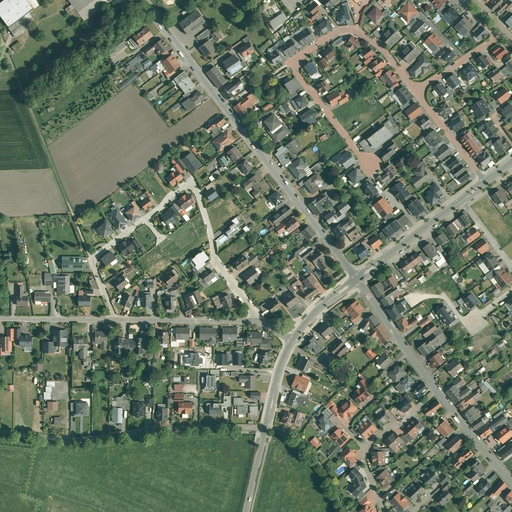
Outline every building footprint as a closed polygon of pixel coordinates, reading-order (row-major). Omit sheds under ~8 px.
[(28,0),(4,0),(0,3),(0,15),(9,28),(34,8),(28,0)] [(28,0),(34,8),(35,9),(45,1),(44,0),(28,0)] [(84,21),(109,2),(107,0),(67,0),(71,5),(80,17),(84,21)] [(335,4),(330,0),(321,0),(325,5),(329,9),(335,4)] [(447,0),(437,0),(434,4),(438,9),(443,5),(448,0),(447,0)] [(497,0),(491,6),(495,11),(496,10),(504,3),(500,0),(497,0)] [(312,4),(308,9),(312,13),(313,15),(317,11),(321,8),(315,2),(312,4)] [(351,11),(348,2),(342,4),(343,8),(346,7),(348,11),(351,11)] [(504,3),(496,10),(500,15),(506,9),(509,7),(507,5),(504,2),(504,3)] [(412,6),(409,3),(407,4),(399,13),(403,17),(404,15),(409,21),(418,12),(412,6)] [(80,17),(71,5),(65,9),(74,21),(80,17)] [(443,5),(438,9),(437,11),(439,14),(446,7),(443,5)] [(342,12),(337,13),(339,22),(350,19),(348,11),(346,7),(343,8),(342,8),(342,12)] [(376,7),(368,15),(376,24),(383,17),(384,15),(382,13),(376,7)] [(446,7),(439,14),(442,17),(444,15),(449,10),(446,7)] [(449,10),(444,15),(451,22),(457,16),(459,15),(452,7),(449,10)] [(197,10),(179,24),(183,29),(183,30),(187,34),(187,35),(192,31),(195,29),(201,25),(205,22),(205,21),(197,10)] [(391,15),(386,10),(382,13),(384,15),(383,17),(386,20),(391,15)] [(313,15),(312,13),(309,16),(313,20),(320,14),(317,11),(313,15)] [(283,12),(269,22),(273,29),(287,19),(283,12)] [(9,28),(8,28),(16,38),(32,26),(25,16),(9,28)] [(460,23),(455,27),(460,32),(469,22),(465,18),(460,23)] [(416,19),(409,25),(413,29),(419,23),(416,19)] [(327,20),(314,28),(319,36),(332,28),(330,24),(329,22),(328,22),(327,20)] [(413,29),(412,29),(419,36),(422,32),(422,33),(426,30),(425,29),(428,27),(422,20),(419,23),(413,29)] [(469,22),(460,32),(464,36),(468,32),(473,27),(469,22)] [(479,25),(473,31),(475,33),(481,27),(479,25)] [(488,33),(482,26),(481,27),(475,33),(475,34),(481,40),(488,33)] [(146,28),(129,40),(135,49),(152,36),(146,28)] [(311,34),(307,28),(302,32),(309,43),(314,39),(311,34)] [(395,33),(391,28),(386,33),(395,42),(400,37),(395,33)] [(207,29),(196,37),(200,42),(210,34),(207,29)] [(222,38),(216,30),(211,34),(216,42),(222,38)] [(309,43),(302,32),(296,35),(299,41),(303,46),(309,43)] [(395,42),(386,33),(382,37),(391,46),(395,42)] [(429,38),(425,42),(429,47),(439,38),(434,33),(429,38)] [(361,42),(353,36),(347,44),(350,46),(349,47),(353,49),(353,48),(356,50),(361,42)] [(342,37),(334,42),(337,46),(345,41),(342,37)] [(439,38),(429,47),(434,52),(439,47),(443,42),(439,38)] [(169,48),(162,39),(156,44),(158,48),(156,49),(160,54),(169,48)] [(294,44),(291,39),(285,42),(292,53),(298,50),(294,44)] [(124,40),(107,53),(111,58),(126,47),(125,45),(126,43),(124,40)] [(12,47),(16,52),(24,46),(20,41),(12,47)] [(208,41),(199,47),(207,57),(216,50),(215,50),(214,51),(211,46),(208,42),(209,41),(208,41)] [(417,47),(411,41),(408,44),(409,45),(410,45),(414,49),(417,47)] [(280,46),(281,48),(287,57),(292,53),(285,42),(280,46)] [(248,43),(242,48),(242,50),(240,51),(244,57),(253,51),(248,43)] [(150,45),(145,49),(149,55),(154,51),(151,48),(152,47),(150,45)] [(276,45),(271,48),(274,52),(276,51),(278,54),(280,53),(279,51),(279,50),(276,45)] [(414,49),(410,45),(409,45),(405,49),(414,59),(419,54),(414,49)] [(501,49),(498,46),(492,51),(493,52),(497,57),(499,59),(499,60),(507,53),(503,47),(501,49)] [(330,47),(323,53),(328,59),(335,54),(330,47)] [(369,47),(362,53),(366,58),(367,60),(371,56),(375,54),(369,47)] [(439,47),(434,52),(432,53),(435,56),(436,55),(441,50),(439,47)] [(441,50),(436,55),(441,59),(443,57),(442,56),(446,52),(443,48),(441,50)] [(414,59),(405,49),(400,54),(405,58),(409,63),(414,59)] [(446,52),(442,56),(443,57),(448,62),(456,55),(449,49),(446,52)] [(278,54),(276,51),(274,52),(269,55),(275,65),(282,60),(279,56),(278,54)] [(172,55),(162,63),(166,68),(176,60),(172,55)] [(234,55),(223,63),(226,66),(225,66),(228,71),(229,71),(232,74),(242,67),(240,64),(240,63),(237,58),(236,59),(234,55)] [(420,61),(410,71),(413,74),(412,74),(414,77),(415,76),(416,77),(422,71),(424,73),(428,69),(426,67),(430,63),(424,57),(422,55),(418,59),(420,61)] [(485,58),(483,55),(477,60),(483,68),(489,64),(489,63),(485,58)] [(142,60),(139,56),(128,63),(131,67),(142,60)] [(367,60),(366,58),(363,60),(367,64),(374,59),(371,56),(367,60)] [(380,58),(371,65),(376,72),(382,68),(387,64),(383,60),(382,61),(380,58)] [(146,68),(153,64),(149,59),(143,63),(146,68)] [(323,59),(318,63),(323,69),(328,65),(323,59)] [(176,60),(166,68),(169,73),(170,73),(174,70),(180,66),(176,60)] [(311,63),(310,62),(304,67),(311,75),(317,71),(316,69),(311,63)] [(140,63),(133,69),(137,73),(143,67),(140,63)] [(471,65),(461,73),(467,81),(477,73),(471,65)] [(227,82),(214,66),(206,73),(219,88),(227,82)] [(382,68),(376,72),(374,73),(377,77),(384,71),(382,68)] [(498,68),(493,71),(492,71),(488,74),(495,82),(503,76),(504,75),(500,71),(498,68)] [(509,73),(505,68),(500,71),(504,75),(503,76),(505,77),(509,74),(509,73)] [(391,70),(383,76),(390,85),(396,81),(398,80),(395,77),(396,76),(394,73),(393,73),(391,70)] [(184,71),(174,79),(178,84),(188,77),(184,71)] [(135,74),(119,87),(121,90),(138,77),(135,74)] [(460,81),(454,75),(447,80),(453,88),(455,87),(456,87),(457,88),(459,87),(459,85),(458,84),(460,83),(461,83),(460,81)] [(188,77),(178,84),(182,89),(192,81),(188,77)] [(293,80),(285,85),(289,92),(290,92),(290,93),(295,90),(298,88),(293,80)] [(192,81),(182,89),(185,94),(188,92),(195,86),(192,81)] [(325,81),(317,86),(318,87),(318,88),(320,91),(320,90),(322,93),(329,88),(329,86),(328,84),(327,84),(325,81)] [(396,81),(390,85),(389,86),(393,90),(396,87),(399,85),(396,81)] [(234,83),(222,92),(228,99),(233,95),(231,92),(237,87),(236,86),(234,83)] [(441,83),(434,88),(440,96),(445,93),(447,91),(446,89),(441,83)] [(393,90),(389,94),(391,97),(393,96),(396,94),(395,93),(399,91),(396,87),(393,90)] [(399,91),(395,93),(396,94),(400,99),(408,92),(404,87),(399,91)] [(453,94),(449,87),(446,89),(447,91),(445,93),(446,94),(447,92),(450,96),(452,95),(453,94)] [(505,88),(496,95),(501,103),(504,101),(505,101),(509,98),(508,98),(511,96),(505,88)] [(295,90),(290,93),(290,92),(287,94),(290,99),(297,95),(298,94),(295,90)] [(199,91),(188,99),(191,103),(192,102),(195,106),(204,98),(199,91)] [(336,92),(327,97),(332,105),(339,101),(341,100),(339,97),(336,92)] [(413,98),(408,92),(400,99),(404,104),(407,102),(413,98)] [(344,94),(339,97),(341,100),(339,101),(341,105),(348,101),(344,94)] [(299,98),(292,102),(297,111),(301,108),(302,108),(308,104),(302,96),(299,98)] [(247,97),(234,107),(244,120),(251,115),(249,113),(246,109),(257,101),(254,98),(250,101),(247,97)] [(188,99),(182,104),(185,108),(191,103),(188,99)] [(482,100),(472,107),(476,112),(486,105),(484,103),(482,100)] [(286,102),(279,107),(283,113),(285,111),(287,114),(292,110),(286,102)] [(407,102),(404,104),(400,107),(403,110),(407,107),(410,105),(407,102)] [(174,112),(181,106),(178,103),(172,108),(174,112)] [(409,110),(406,112),(407,113),(411,119),(412,119),(415,117),(423,111),(417,103),(409,110)] [(445,103),(438,108),(444,117),(451,113),(449,110),(450,109),(448,105),(447,106),(445,103)] [(511,106),(511,104),(505,108),(506,110),(503,113),(505,116),(507,118),(508,119),(511,115),(511,110),(511,111),(511,110),(511,106)] [(486,105),(476,112),(479,118),(484,115),(490,111),(486,105)] [(312,109),(304,114),(303,115),(300,117),(305,124),(307,123),(315,118),(316,117),(312,109)] [(458,112),(450,117),(453,121),(459,117),(461,116),(458,112)] [(269,118),(264,122),(272,131),(281,124),(274,115),(273,115),(269,118)] [(221,116),(214,121),(217,124),(219,127),(225,122),(221,116)] [(426,117),(423,119),(423,120),(419,123),(424,129),(426,127),(427,128),(431,125),(430,124),(432,122),(427,117),(426,117)] [(453,121),(450,123),(455,131),(464,125),(459,117),(453,121)] [(315,118),(307,123),(309,126),(317,121),(315,118)] [(478,123),(476,124),(481,130),(483,128),(482,127),(487,123),(484,119),(478,123)] [(381,127),(377,131),(385,141),(392,136),(388,129),(393,126),(389,120),(384,124),(385,126),(382,128),(381,127)] [(281,124),(272,131),(264,122),(264,124),(269,130),(269,132),(276,142),(289,132),(284,125),(282,126),(281,124)] [(487,123),(482,127),(483,128),(490,137),(497,131),(490,122),(487,123)] [(467,129),(460,134),(463,138),(468,134),(469,135),(471,134),(467,129)] [(428,135),(426,137),(430,142),(439,135),(435,130),(428,135)] [(224,134),(213,142),(219,150),(220,151),(223,148),(234,140),(228,132),(227,131),(224,134)] [(375,149),(385,141),(377,131),(370,136),(371,137),(368,139),(367,138),(359,143),(363,149),(371,143),(375,149)] [(426,133),(419,138),(421,141),(426,137),(428,135),(426,133)] [(463,138),(461,139),(467,147),(474,142),(473,139),(475,137),(472,133),(471,134),(469,135),(468,134),(463,138)] [(439,135),(430,142),(434,147),(438,144),(443,140),(439,135)] [(497,135),(489,142),(492,146),(494,144),(500,139),(497,135)] [(500,139),(494,144),(496,147),(495,148),(498,151),(499,151),(501,153),(508,148),(506,144),(507,144),(504,141),(501,138),(500,139)] [(283,146),(278,150),(279,152),(276,154),(280,160),(281,160),(284,157),(285,156),(283,154),(289,149),(290,149),(294,154),(293,155),(294,156),(295,154),(302,150),(294,139),(286,146),(284,148),(283,146)] [(392,141),(387,146),(388,148),(390,147),(392,150),(396,146),(392,141)] [(474,142),(467,147),(473,155),(479,151),(481,150),(480,150),(480,149),(482,147),(479,142),(476,144),(474,142)] [(439,151),(436,153),(436,154),(441,160),(452,152),(447,145),(439,151)] [(234,147),(227,152),(234,162),(241,156),(242,156),(239,152),(239,153),(237,151),(238,150),(237,151),(234,147)] [(388,148),(381,154),(385,160),(386,160),(387,160),(389,158),(390,157),(394,153),(392,150),(390,147),(388,148)] [(433,152),(430,154),(432,157),(436,154),(436,153),(439,151),(437,149),(433,152)] [(342,156),(339,159),(342,162),(344,164),(343,164),(346,168),(355,161),(352,157),(352,158),(350,156),(351,155),(348,152),(342,156)] [(480,158),(479,159),(484,166),(492,160),(487,153),(480,158)] [(200,165),(191,154),(186,157),(188,160),(184,163),(183,163),(186,167),(191,173),(200,165)] [(184,163),(178,156),(174,159),(175,160),(178,164),(182,170),(186,167),(183,163),(184,163)] [(286,159),(284,157),(281,160),(284,165),(295,158),(290,161),(288,158),(286,159)] [(449,162),(446,164),(451,169),(455,166),(460,162),(456,157),(449,162)] [(300,158),(289,167),(292,171),(292,170),(294,173),(294,174),(298,179),(306,174),(302,168),(305,165),(300,158)] [(246,161),(245,161),(245,160),(239,165),(246,174),(252,169),(249,165),(246,161)] [(424,160),(416,166),(419,169),(422,166),(424,169),(428,166),(424,160)] [(318,163),(310,169),(310,170),(306,174),(308,176),(320,167),(318,163)] [(182,170),(178,164),(175,166),(177,170),(177,171),(179,174),(183,171),(182,170)] [(391,164),(384,169),(387,173),(384,176),(385,176),(382,178),(385,182),(390,177),(392,179),(398,174),(391,164)] [(457,168),(453,171),(453,172),(457,177),(466,170),(462,165),(457,168)] [(222,166),(211,175),(215,179),(226,171),(222,166)] [(419,169),(416,171),(419,175),(412,181),(417,188),(431,177),(424,169),(422,166),(419,169)] [(451,169),(448,171),(450,174),(453,172),(453,171),(457,168),(455,166),(451,169)] [(352,167),(346,172),(346,173),(348,176),(349,175),(354,170),(352,167)] [(262,174),(258,169),(252,174),(254,176),(243,184),(247,190),(252,186),(256,191),(253,193),(256,198),(266,190),(265,189),(268,186),(260,175),(262,174)] [(354,170),(349,175),(351,178),(351,179),(355,183),(358,181),(363,177),(356,169),(354,170)] [(466,170),(457,177),(462,183),(470,176),(466,170)] [(173,173),(170,175),(170,176),(167,178),(173,185),(176,183),(176,184),(179,181),(182,178),(179,174),(177,171),(174,174),(173,173)] [(317,173),(304,183),(307,187),(308,186),(310,189),(313,193),(312,194),(313,194),(319,189),(316,185),(322,180),(317,173)] [(382,178),(380,175),(377,178),(382,185),(386,182),(385,182),(382,178)] [(212,182),(205,187),(208,191),(212,188),(213,188),(215,186),(212,182)] [(395,186),(392,188),(395,193),(398,197),(398,196),(401,200),(405,198),(410,194),(401,182),(395,186)] [(370,185),(368,183),(364,185),(366,188),(364,189),(370,197),(378,191),(375,187),(373,185),(372,184),(371,184),(370,185)] [(383,192),(378,185),(375,187),(378,191),(381,194),(383,192)] [(434,191),(427,197),(433,205),(441,199),(436,192),(437,191),(433,186),(431,187),(434,191)] [(208,191),(205,194),(210,201),(218,195),(213,188),(212,188),(208,191)] [(504,195),(500,190),(493,195),(496,199),(495,199),(499,205),(503,201),(505,204),(507,203),(509,201),(504,195)] [(327,191),(322,195),(325,200),(330,205),(335,201),(327,191)] [(277,192),(269,198),(269,200),(271,203),(273,203),(273,202),(276,206),(282,202),(284,200),(277,192)] [(193,200),(188,194),(185,197),(184,196),(181,198),(182,199),(179,201),(178,202),(183,208),(184,209),(191,205),(189,203),(193,200)] [(316,199),(308,205),(317,216),(325,209),(327,211),(325,209),(323,206),(322,206),(320,204),(325,200),(322,195),(316,199)] [(379,195),(372,201),(375,205),(382,200),(379,195)] [(148,197),(140,203),(145,211),(148,209),(151,207),(154,204),(149,198),(148,197)] [(375,205),(374,205),(379,211),(388,204),(384,198),(375,205)] [(418,200),(413,203),(422,214),(426,211),(418,200)] [(178,201),(173,204),(174,205),(179,211),(183,208),(178,202),(179,201),(178,201)] [(345,201),(337,207),(340,211),(342,213),(343,213),(350,207),(345,201)] [(282,202),(276,206),(274,207),(277,210),(284,205),(282,202)] [(422,214),(413,203),(409,207),(417,218),(422,214)] [(388,204),(379,211),(383,216),(383,217),(384,217),(391,212),(393,210),(388,204)] [(174,205),(169,209),(170,210),(174,216),(179,212),(179,211),(174,205)] [(288,206),(279,212),(284,218),(292,212),(288,206)] [(134,207),(126,213),(132,221),(140,215),(137,211),(134,207)] [(114,212),(109,215),(118,228),(126,223),(118,211),(117,210),(114,212)] [(170,210),(162,216),(169,226),(177,220),(174,216),(170,210)] [(332,211),(324,217),(329,223),(336,218),(337,217),(335,215),(332,211)] [(279,212),(271,219),(275,225),(284,218),(279,212)] [(391,212),(384,217),(387,221),(394,216),(391,212)] [(345,216),(342,218),(344,221),(340,224),(333,229),(339,237),(346,232),(344,229),(352,222),(348,216),(351,215),(349,213),(345,216)] [(410,221),(405,214),(397,221),(402,228),(410,221)] [(470,222),(464,214),(458,219),(461,222),(464,226),(464,227),(470,222)] [(239,221),(236,217),(231,221),(234,224),(235,223),(237,225),(239,224),(239,223),(239,222),(239,221)] [(294,218),(286,225),(288,227),(288,230),(290,232),(299,225),(294,218)] [(396,220),(390,225),(396,233),(402,228),(397,221),(396,220)] [(98,229),(104,237),(106,235),(107,236),(110,233),(109,233),(112,231),(109,227),(106,223),(98,229)] [(234,224),(229,227),(231,229),(226,232),(230,238),(240,230),(237,225),(235,223),(234,224)] [(283,223),(275,229),(280,234),(285,230),(288,227),(286,225),(284,226),(283,223)] [(455,227),(452,223),(446,228),(452,236),(458,231),(455,227)] [(396,233),(390,225),(382,231),(383,231),(388,238),(396,233)] [(315,233),(308,226),(301,232),(296,237),(300,242),(305,238),(304,237),(305,236),(308,239),(315,233)] [(467,235),(465,236),(465,237),(469,243),(480,235),(475,228),(467,235)] [(299,229),(292,235),(294,238),(296,237),(301,232),(299,229)] [(356,230),(348,235),(346,232),(353,242),(363,235),(360,232),(359,233),(356,230)] [(383,231),(379,234),(385,241),(388,238),(383,231)] [(448,240),(443,233),(436,239),(437,240),(437,241),(437,240),(439,242),(438,243),(439,243),(441,245),(448,240)] [(225,234),(215,240),(219,246),(228,239),(225,234)] [(377,236),(369,241),(373,246),(375,249),(382,243),(377,236)] [(136,239),(131,243),(134,248),(135,250),(141,246),(136,239)] [(484,239),(476,246),(480,252),(487,247),(489,246),(484,239)] [(125,241),(121,244),(122,245),(119,248),(125,255),(127,253),(128,254),(132,251),(131,250),(134,248),(131,243),(129,240),(126,242),(125,241)] [(430,243),(423,248),(432,259),(433,258),(439,254),(437,252),(430,243)] [(310,245),(299,253),(301,256),(303,254),(312,248),(310,245)] [(364,246),(356,251),(362,258),(369,253),(367,250),(364,246)] [(312,248),(303,254),(306,257),(309,255),(313,252),(314,251),(312,248)] [(439,254),(433,258),(439,266),(447,261),(440,252),(439,250),(437,252),(439,254)] [(319,251),(314,254),(313,252),(309,255),(311,257),(310,257),(315,264),(317,263),(324,258),(319,251)] [(111,252),(101,259),(106,265),(116,258),(115,256),(111,252)] [(203,252),(200,254),(199,254),(196,256),(196,257),(193,260),(197,266),(198,266),(203,262),(208,258),(203,252)] [(417,252),(409,259),(414,265),(422,259),(419,255),(417,252)] [(428,259),(422,252),(419,255),(422,259),(424,262),(428,259)] [(124,261),(118,254),(115,256),(116,258),(120,264),(124,261)] [(253,254),(246,260),(249,263),(248,263),(251,266),(251,265),(258,260),(253,254)] [(485,259),(482,262),(486,267),(496,259),(492,254),(485,259)] [(244,256),(234,263),(238,270),(248,263),(249,263),(246,260),(244,256)] [(82,258),(63,258),(63,270),(82,270),(82,258)] [(324,258),(317,263),(321,268),(319,270),(320,271),(329,265),(324,258)] [(409,259),(401,265),(403,267),(406,272),(406,271),(414,265),(409,259)] [(496,259),(486,267),(490,272),(493,269),(500,264),(496,259)] [(258,260),(251,265),(251,266),(252,265),(255,269),(262,264),(259,260),(258,260)] [(203,262),(198,266),(197,266),(196,267),(198,270),(205,264),(203,262)] [(131,265),(123,271),(126,275),(134,269),(131,265)] [(313,272),(308,265),(305,267),(310,274),(313,272)] [(406,272),(403,267),(399,269),(405,277),(408,274),(406,271),(406,272)] [(250,271),(243,276),(249,285),(254,281),(253,281),(259,276),(253,268),(250,271)] [(206,270),(201,274),(203,277),(199,280),(204,288),(209,285),(207,281),(210,278),(211,280),(216,276),(215,275),(210,269),(207,271),(206,270)] [(490,272),(486,275),(488,278),(495,272),(493,269),(490,272)] [(497,275),(494,277),(498,282),(508,275),(504,269),(497,275)] [(171,270),(168,273),(169,274),(163,278),(169,285),(178,279),(171,270)] [(434,274),(430,270),(426,273),(429,278),(434,274)] [(123,275),(117,280),(114,283),(120,290),(124,287),(125,287),(124,285),(127,283),(126,280),(123,275)] [(311,275),(303,281),(308,288),(312,284),(313,285),(316,282),(311,275)] [(419,279),(422,283),(427,280),(424,275),(419,279)] [(508,275),(498,282),(502,287),(502,288),(507,284),(511,280),(508,275)] [(69,276),(59,276),(59,280),(60,280),(60,289),(58,289),(58,293),(69,293),(69,286),(69,276)] [(294,276),(288,280),(290,283),(293,287),(299,282),(294,276)] [(398,285),(392,276),(385,281),(389,286),(391,290),(398,285)] [(380,282),(372,287),(379,298),(387,292),(391,290),(389,286),(384,288),(380,282)] [(293,287),(290,283),(286,285),(291,292),(294,289),(293,287)] [(388,293),(380,298),(386,308),(394,302),(391,297),(404,288),(401,283),(398,285),(391,290),(387,292),(388,293)] [(309,289),(305,292),(301,286),(298,289),(302,294),(302,295),(306,301),(315,294),(314,293),(317,291),(313,285),(312,284),(308,288),(309,289)] [(194,295),(185,299),(187,303),(187,304),(188,306),(189,306),(189,307),(190,308),(198,305),(197,304),(202,301),(199,290),(194,292),(195,295),(194,295)] [(45,292),(35,292),(35,301),(35,300),(41,300),(41,301),(51,301),(51,295),(45,295),(45,293),(45,292)] [(150,292),(142,292),(142,306),(151,306),(150,292)] [(292,292),(283,299),(289,308),(293,305),(292,304),(297,300),(292,292)] [(134,297),(125,294),(121,304),(129,308),(132,301),(134,297)] [(466,299),(462,302),(464,304),(466,307),(468,305),(471,308),(478,302),(472,294),(466,299)] [(222,298),(214,302),(217,309),(224,306),(225,309),(234,305),(234,304),(233,305),(230,298),(231,298),(229,295),(222,298)] [(83,296),(79,296),(78,305),(90,306),(90,296),(83,296)] [(166,297),(166,309),(176,309),(176,297),(176,296),(166,297)] [(462,302),(466,299),(464,296),(457,301),(461,306),(464,304),(462,302)] [(18,297),(17,297),(17,305),(27,306),(28,297),(22,297),(18,297)] [(277,302),(275,300),(267,306),(268,308),(272,313),(281,307),(279,304),(280,303),(278,301),(277,302)] [(351,306),(347,309),(347,310),(351,314),(361,306),(357,301),(351,306)] [(402,301),(396,305),(399,310),(406,306),(402,301)] [(265,303),(260,307),(263,312),(268,308),(267,306),(265,303)] [(349,303),(342,309),(345,312),(347,310),(347,309),(351,306),(349,303)] [(395,304),(387,309),(395,321),(403,316),(399,310),(396,305),(395,304)] [(361,306),(351,314),(355,318),(359,315),(365,310),(361,306)] [(438,311),(437,312),(448,325),(451,323),(455,319),(445,306),(440,309),(438,311)] [(373,314),(366,320),(369,324),(372,329),(380,323),(373,314)] [(359,315),(355,318),(352,321),(355,324),(362,318),(359,315)] [(427,315),(419,321),(418,322),(422,328),(431,321),(427,315)] [(405,318),(397,323),(403,332),(411,327),(418,322),(419,321),(416,318),(408,323),(405,318)] [(326,323),(318,330),(324,337),(328,333),(329,334),(332,331),(333,331),(331,328),(326,323)] [(433,323),(422,331),(426,337),(433,332),(437,328),(433,323)] [(380,324),(373,330),(377,335),(378,336),(385,331),(380,324)] [(341,336),(333,326),(331,328),(333,331),(332,331),(338,338),(341,336)] [(437,328),(433,332),(434,334),(435,334),(440,330),(442,329),(440,326),(437,328)] [(189,329),(176,328),(176,334),(176,339),(177,339),(189,339),(189,329)] [(215,329),(200,329),(200,339),(205,339),(205,338),(209,338),(209,343),(215,343),(215,339),(215,329)] [(237,329),(223,329),(223,339),(237,339),(237,329)] [(66,331),(54,330),(54,342),(54,345),(61,345),(62,346),(64,346),(65,345),(66,345),(66,343),(67,342),(67,339),(66,338),(66,331)] [(373,330),(369,334),(371,335),(370,336),(371,337),(372,336),(374,338),(377,335),(373,330)] [(440,330),(435,334),(435,335),(438,339),(444,335),(440,330)] [(385,331),(378,336),(381,340),(379,341),(382,345),(391,338),(385,331)] [(96,332),(96,337),(96,343),(101,343),(101,349),(107,349),(107,332),(96,332)] [(167,332),(158,332),(158,344),(162,344),(168,344),(169,336),(167,336),(167,332)] [(262,333),(248,332),(247,344),(261,345),(261,340),(262,333)] [(27,335),(24,335),(24,336),(20,336),(20,340),(20,346),(21,346),(22,347),(24,347),(26,346),(31,346),(31,336),(27,336),(27,335)] [(426,342),(418,347),(425,356),(433,351),(429,346),(432,344),(438,339),(435,335),(426,342)] [(437,342),(438,345),(447,339),(445,336),(437,342)] [(8,337),(0,337),(0,350),(5,351),(11,351),(11,346),(11,343),(11,340),(11,338),(8,338),(8,337)] [(309,341),(305,345),(306,346),(309,350),(311,348),(316,353),(321,348),(315,341),(312,337),(308,340),(309,341)] [(87,338),(81,338),(80,339),(74,339),(74,348),(81,348),(81,350),(81,358),(84,358),(87,358),(87,350),(87,338)] [(124,338),(114,338),(113,353),(124,353),(124,350),(124,339),(124,338)] [(144,339),(134,339),(134,350),(129,350),(129,356),(133,356),(133,353),(134,353),(144,353),(144,339)] [(318,339),(315,341),(321,348),(324,345),(318,339)] [(338,341),(337,343),(337,344),(330,349),(334,354),(345,344),(341,340),(340,341),(338,341)] [(54,342),(43,342),(43,352),(54,352),(54,345),(54,342)] [(345,344),(334,354),(336,352),(339,357),(349,349),(349,348),(345,344)] [(442,347),(437,351),(439,353),(439,352),(442,355),(445,350),(442,347)] [(376,355),(370,349),(366,353),(372,359),(376,355)] [(270,353),(261,350),(260,355),(258,361),(257,362),(267,365),(268,360),(270,353)] [(439,353),(430,359),(433,363),(431,365),(434,368),(439,364),(445,360),(444,360),(441,356),(442,355),(439,352),(439,353)] [(227,354),(218,354),(218,364),(227,364),(227,360),(227,354)] [(243,355),(234,354),(234,360),(234,364),(243,365),(243,355)] [(386,354),(383,357),(377,361),(384,368),(392,361),(386,354)] [(302,357),(297,367),(305,371),(306,372),(308,367),(311,368),(313,365),(313,363),(309,360),(302,357)] [(319,363),(310,358),(309,360),(313,363),(313,365),(317,367),(319,363)] [(447,366),(446,367),(453,376),(457,373),(456,371),(462,366),(463,367),(457,358),(447,366)] [(399,365),(389,374),(393,378),(394,377),(397,380),(398,379),(405,373),(406,372),(399,365)] [(110,373),(110,383),(112,383),(113,376),(118,376),(118,373),(110,373)] [(405,373),(398,379),(401,382),(408,376),(405,373)] [(210,375),(205,375),(205,390),(216,390),(216,376),(216,375),(210,375)] [(255,376),(245,375),(245,376),(239,376),(239,382),(240,381),(245,381),(245,388),(255,388),(255,376)] [(309,381),(297,376),(292,386),(304,391),(309,381)] [(408,376),(401,382),(396,387),(401,393),(414,382),(408,376)] [(460,376),(452,382),(455,385),(461,381),(462,379),(460,376)] [(371,387),(365,379),(359,383),(363,387),(366,391),(371,387)] [(455,385),(447,391),(451,397),(459,391),(457,389),(464,384),(461,381),(455,385)] [(424,382),(417,387),(419,391),(422,394),(429,388),(424,382)] [(363,387),(360,390),(359,389),(356,392),(353,395),(354,395),(353,397),(355,399),(356,399),(359,403),(362,400),(363,401),(366,398),(366,397),(369,395),(366,391),(363,387)] [(468,388),(461,394),(459,391),(451,397),(456,404),(471,392),(468,388)] [(477,390),(457,406),(464,414),(471,408),(468,404),(480,394),(477,390)] [(300,396),(292,393),(288,404),(295,407),(297,403),(302,406),(304,402),(306,403),(308,399),(307,399),(300,396)] [(412,400),(406,394),(403,397),(405,399),(406,399),(409,403),(412,400)] [(153,396),(145,396),(145,397),(144,402),(145,402),(145,406),(147,406),(153,406),(153,396)] [(234,398),(234,405),(238,405),(238,407),(237,407),(237,414),(245,414),(245,412),(250,413),(250,414),(257,414),(257,407),(256,407),(256,404),(248,404),(248,403),(243,402),(243,398),(234,398)] [(405,399),(398,406),(399,407),(399,408),(401,410),(402,410),(404,412),(407,410),(408,410),(409,409),(409,408),(412,405),(409,403),(406,399),(405,399)] [(339,410),(338,410),(341,413),(346,419),(357,409),(349,400),(339,410)] [(438,400),(430,406),(430,407),(434,412),(435,413),(443,407),(438,400)] [(388,408),(383,401),(379,404),(384,410),(385,411),(388,408)] [(138,402),(134,402),(134,415),(135,415),(135,416),(136,417),(138,417),(140,416),(140,415),(145,415),(145,411),(145,407),(145,406),(145,402),(144,402),(138,402)] [(192,403),(179,402),(178,412),(182,412),(182,413),(188,414),(188,413),(192,413),(192,403)] [(57,403),(48,403),(48,411),(57,411),(57,403)] [(88,403),(76,403),(76,410),(76,415),(88,415),(88,403)] [(221,406),(209,406),(209,417),(221,417),(221,406)] [(339,410),(335,406),(330,410),(335,414),(336,416),(341,413),(338,410),(339,410)] [(473,406),(471,408),(464,414),(471,423),(480,416),(481,416),(473,406)] [(117,408),(114,407),(112,413),(112,414),(112,416),(112,417),(112,418),(113,419),(114,421),(115,423),(117,421),(118,421),(118,422),(122,422),(123,409),(123,408),(121,408),(117,408)] [(328,407),(322,412),(324,414),(329,419),(335,414),(330,410),(328,407)] [(430,407),(424,412),(428,416),(434,412),(430,407)] [(166,409),(158,409),(158,411),(157,412),(157,415),(158,416),(158,420),(166,420),(166,409)] [(384,410),(375,417),(381,425),(384,422),(386,421),(386,420),(390,418),(385,411),(384,410)] [(291,413),(285,412),(282,422),(282,423),(286,424),(286,423),(287,422),(291,424),(292,422),(298,425),(301,418),(294,415),(295,414),(293,414),(291,413)] [(324,414),(319,420),(321,422),(318,424),(326,432),(334,424),(329,419),(324,414)] [(503,414),(493,421),(496,425),(506,418),(503,414)] [(480,416),(471,423),(476,430),(485,423),(483,421),(480,416)] [(420,422),(416,419),(411,424),(418,431),(423,426),(420,422)] [(443,419),(436,425),(438,427),(445,421),(443,419)] [(371,423),(368,420),(364,424),(372,433),(377,429),(371,423)] [(428,426),(422,420),(420,422),(423,426),(425,429),(428,426)] [(453,430),(445,421),(438,427),(437,428),(445,437),(447,436),(449,433),(453,430)] [(487,425),(478,432),(483,438),(492,432),(491,430),(496,426),(496,425),(493,421),(487,425)] [(372,433),(364,424),(359,429),(360,430),(364,434),(367,438),(372,433)] [(418,431),(411,424),(405,429),(408,432),(412,436),(418,431)] [(511,430),(508,426),(497,435),(503,442),(511,435),(511,430)] [(343,432),(339,428),(332,436),(341,445),(348,438),(345,434),(343,432)] [(400,437),(395,432),(391,435),(390,436),(399,445),(403,441),(404,441),(400,437)] [(412,436),(408,432),(404,436),(409,441),(410,442),(414,438),(412,436)] [(404,436),(403,435),(400,437),(404,441),(403,441),(406,444),(409,441),(404,436)] [(449,443),(447,445),(454,452),(464,442),(458,435),(449,443)] [(399,445),(390,436),(389,437),(385,440),(391,446),(394,450),(399,445)] [(449,443),(444,437),(437,443),(443,449),(447,445),(449,443)] [(339,445),(333,451),(336,455),(342,449),(339,445)] [(499,452),(499,453),(504,459),(511,453),(511,448),(510,445),(507,447),(499,452)] [(394,450),(391,446),(388,448),(394,455),(397,453),(394,450)] [(349,447),(341,454),(348,461),(353,456),(355,454),(349,447)] [(456,457),(456,458),(452,461),(454,463),(455,463),(458,467),(462,463),(460,461),(465,458),(466,460),(474,454),(471,451),(471,449),(470,448),(469,448),(468,447),(461,453),(456,457)] [(353,456),(348,461),(346,462),(351,468),(353,466),(357,462),(358,461),(353,456)] [(479,461),(471,467),(475,471),(470,476),(474,481),(479,476),(487,470),(479,461)] [(381,465),(375,471),(377,474),(380,471),(383,468),(381,465)] [(386,465),(383,468),(380,471),(382,473),(386,470),(388,468),(386,465)] [(355,469),(349,474),(349,475),(352,478),(354,480),(355,484),(350,489),(356,495),(362,490),(366,486),(365,484),(365,483),(363,477),(362,475),(361,476),(360,476),(360,475),(360,473),(358,471),(355,468),(355,469)] [(382,473),(377,478),(380,480),(382,482),(381,482),(390,474),(386,470),(382,473)] [(432,470),(429,473),(427,473),(424,473),(421,476),(423,478),(425,480),(425,482),(427,483),(431,486),(440,478),(437,475),(437,473),(435,473),(432,470)] [(390,474),(381,482),(382,482),(383,484),(386,487),(391,482),(394,479),(390,474)] [(452,482),(445,474),(442,477),(444,479),(440,482),(443,485),(447,481),(450,484),(452,482)] [(397,476),(394,479),(391,482),(393,485),(399,479),(397,476)] [(487,480),(485,482),(484,482),(478,487),(479,488),(479,493),(482,493),(482,494),(491,485),(487,480)] [(502,480),(492,491),(498,496),(507,486),(502,480)] [(443,485),(441,487),(445,491),(446,490),(447,490),(452,486),(450,484),(447,481),(443,485)] [(418,483),(408,492),(415,501),(418,498),(418,499),(423,494),(425,491),(418,483)] [(471,483),(463,490),(466,494),(473,487),(474,486),(471,483)] [(473,487),(466,494),(469,497),(476,491),(473,487)] [(366,494),(362,490),(356,495),(355,496),(359,500),(366,494)] [(445,491),(437,498),(438,499),(438,500),(440,502),(441,502),(443,505),(452,496),(447,490),(446,490),(445,491)] [(399,493),(394,498),(392,495),(387,500),(389,503),(392,500),(394,503),(393,503),(396,506),(404,498),(403,496),(402,497),(399,493)] [(367,497),(361,503),(365,507),(369,504),(372,502),(367,497)] [(404,498),(396,506),(398,508),(399,508),(401,510),(398,511),(403,511),(406,510),(404,508),(409,503),(405,500),(406,499),(404,498)] [(498,511),(502,509),(495,503),(490,508),(495,511),(498,511)]
